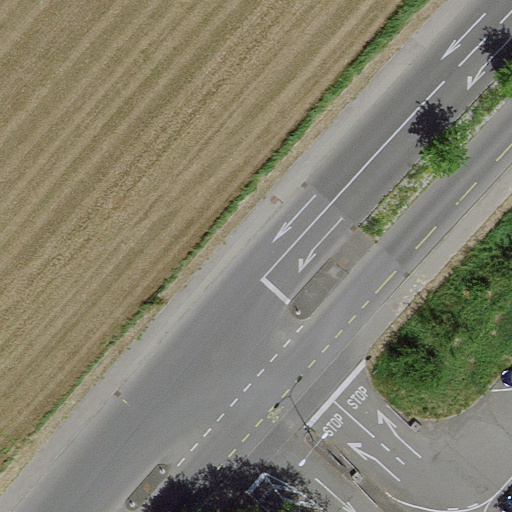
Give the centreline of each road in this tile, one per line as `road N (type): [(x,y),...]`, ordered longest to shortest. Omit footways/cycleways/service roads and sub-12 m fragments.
road 1 (secondary): [(511,14),(317,223),(282,279),(246,373)]
road 2 (secondary): [(246,373),(329,319),(378,275),(511,130)]
road 3 (secondary): [(246,373),(126,511)]
